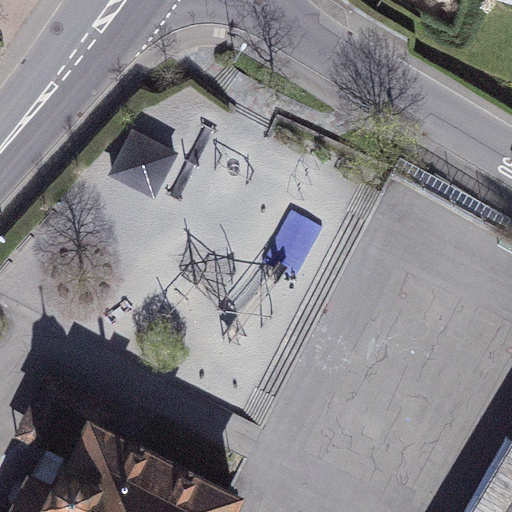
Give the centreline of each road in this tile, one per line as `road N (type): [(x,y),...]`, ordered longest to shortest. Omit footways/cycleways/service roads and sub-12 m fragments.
road 1 (residential): [(511,153),(260,0)]
road 2 (primary): [(0,152),(123,0)]
